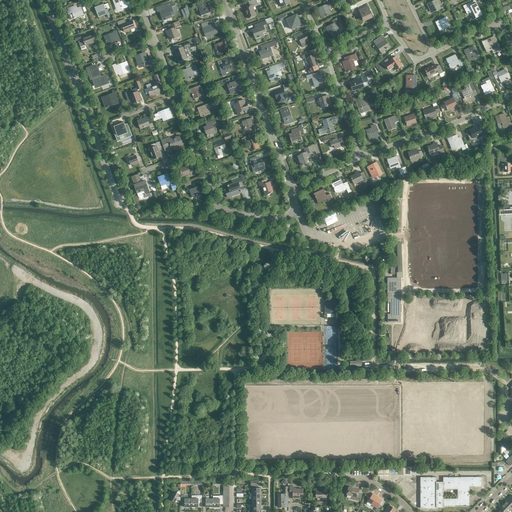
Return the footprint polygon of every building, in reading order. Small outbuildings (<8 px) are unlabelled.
[(129,9),(132,8),(130,1),(125,3),(124,0),(112,0),(116,9),(122,7),(123,9),(128,7),(129,9)] [(248,19),(255,16),(252,6),(257,4),(255,0),(253,0),(248,2),(250,7),(244,9),(248,19)] [(432,13),(440,9),(438,4),(440,3),(438,0),(432,0),(433,1),(427,4),(429,10),(431,9),(432,13)] [(206,1),(202,2),(197,4),(201,16),(211,13),(206,1)] [(174,15),(171,7),(175,5),(174,2),(170,4),(162,7),(163,10),(159,11),(162,21),(171,17),(171,16),(174,15)] [(481,15),(480,12),(476,3),(472,5),(471,2),(463,6),(466,14),(472,12),(474,15),(475,18),(481,15)] [(108,9),(105,10),(103,3),(94,6),(98,15),(106,12),(108,18),(111,17),(108,9)] [(328,8),(330,7),(329,4),(318,8),(320,14),(322,13),(323,17),(331,14),(328,8)] [(69,11),(67,12),(71,20),(74,19),(84,15),(80,7),(75,9),(74,6),(67,8),(69,11)] [(364,21),(372,17),(367,6),(359,10),(364,21)] [(296,15),(286,20),(291,30),(301,25),(296,15)] [(336,26),(339,25),(337,22),(340,21),(339,17),(333,20),(334,23),(326,27),(328,31),(330,31),(332,36),(339,32),(336,26)] [(446,22),(448,21),(446,17),(435,22),(438,28),(439,27),(441,31),(448,27),(446,22)] [(124,19),(117,22),(119,26),(122,25),(124,32),(135,28),(132,21),(126,23),(124,19)] [(264,26),(267,25),(265,21),(255,25),(256,28),(252,30),(253,35),(254,35),(256,39),(264,36),(263,33),(266,32),(264,26)] [(171,40),(180,37),(178,33),(177,34),(175,28),(179,26),(177,22),(171,25),(172,29),(166,32),(167,35),(168,34),(171,40)] [(210,36),(218,33),(214,24),(202,28),(203,32),(208,30),(210,36)] [(107,46),(117,42),(120,41),(116,31),(113,32),(113,33),(104,36),(107,46)] [(305,42),(308,41),(305,34),(301,36),(300,34),(297,35),(303,47),(306,46),(305,42)] [(85,46),(94,43),(91,35),(82,38),(83,40),(78,42),(80,47),(82,50),(86,49),(85,46)] [(491,38),(482,42),(486,51),(491,49),(493,53),(500,49),(498,46),(495,47),(493,42),(496,41),(494,37),(491,38)] [(381,53),(390,47),(385,40),(382,42),(380,38),(374,42),(381,53)] [(188,42),(178,46),(179,49),(175,50),(179,62),(187,59),(183,49),(190,46),(188,42)] [(223,46),(225,46),(224,42),(214,45),(215,49),(216,49),(218,55),(225,53),(223,46)] [(275,42),(268,44),(261,47),(262,51),(260,52),(262,59),(272,55),(269,47),(276,45),(275,42)] [(469,60),(477,55),(473,46),(464,51),(469,60)] [(152,66),(155,65),(152,58),(147,60),(145,53),(135,56),(138,66),(143,64),(144,64),(145,66),(151,64),(152,66)] [(311,53),(303,56),(304,59),(305,59),(307,64),(308,64),(310,68),(308,69),(310,73),(318,70),(317,66),(318,66),(315,59),(316,59),(314,55),(312,56),(311,53)] [(353,61),(357,60),(355,55),(347,58),(347,60),(343,62),(346,73),(356,69),(353,61)] [(459,67),(463,65),(460,59),(458,60),(455,55),(450,58),(450,59),(447,60),(448,64),(448,65),(449,65),(450,68),(458,64),(459,67)] [(230,64),(232,63),(230,57),(220,60),(220,61),(216,63),(217,65),(219,65),(221,71),(225,70),(226,73),(232,70),(230,64)] [(396,57),(391,60),(389,58),(384,61),(386,64),(385,65),(389,70),(393,67),(396,70),(402,66),(400,62),(398,59),(396,57)] [(115,65),(112,66),(116,75),(119,74),(119,75),(130,71),(126,62),(116,66),(115,65)] [(280,80),(279,77),(280,76),(281,75),(279,69),(283,67),(282,63),(271,67),(272,70),(267,72),(269,80),(274,78),(275,81),(280,80)] [(195,66),(193,67),(192,64),(186,66),(187,69),(182,71),(185,76),(186,76),(187,80),(195,77),(193,71),(196,70),(195,66)] [(440,74),(443,72),(440,65),(436,67),(435,64),(425,69),(428,77),(439,72),(440,74)] [(95,66),(87,69),(91,79),(94,78),(98,87),(108,83),(105,76),(101,77),(99,71),(96,70),(95,66)] [(501,82),(509,79),(507,73),(506,69),(497,73),(496,71),(493,73),(496,79),(499,77),(501,82)] [(482,81),(484,85),(481,86),(485,94),(488,92),(489,93),(494,91),(489,80),(491,79),(490,78),(493,77),(490,71),(487,72),(489,77),(482,81)] [(317,87),(324,84),(321,74),(315,76),(314,73),(306,76),(307,79),(312,77),(314,83),(315,83),(317,87)] [(416,88),(416,76),(406,75),(406,85),(411,85),(411,88),(416,88)] [(352,91),(364,87),(361,79),(360,76),(355,78),(356,81),(349,83),(352,91)] [(238,89),(241,88),(239,83),(237,83),(236,81),(231,83),(230,80),(226,82),(228,89),(229,89),(231,94),(239,91),(238,89)] [(475,90),(471,82),(470,80),(466,82),(469,86),(468,88),(466,89),(465,91),(462,92),(466,102),(470,100),(471,102),(476,99),(472,91),(475,90)] [(147,89),(144,90),(146,95),(149,93),(150,97),(161,93),(157,84),(151,87),(150,84),(146,85),(147,89)] [(194,99),(203,95),(199,86),(189,90),(190,92),(191,92),(194,99)] [(285,96),(286,96),(283,89),(274,93),(276,99),(277,99),(278,104),(286,101),(285,96)] [(107,107),(117,104),(116,100),(115,100),(114,98),(118,97),(115,90),(112,91),(113,93),(101,98),(103,102),(105,101),(107,107)] [(132,103),(141,100),(138,92),(133,93),(132,90),(128,92),(125,93),(129,104),(132,103)] [(321,108),(330,105),(328,99),(329,99),(328,95),(317,99),(319,103),(320,103),(321,108)] [(366,107),(368,107),(365,98),(362,99),(362,102),(357,104),(360,113),(368,111),(366,107)] [(454,109),(458,107),(454,98),(444,103),(447,110),(453,108),(454,109)] [(243,111),(249,109),(247,105),(246,105),(244,100),(238,102),(239,103),(233,105),(235,109),(237,108),(238,113),(237,113),(238,116),(244,114),(243,111)] [(436,113),(439,112),(436,103),(432,104),(433,107),(423,111),(426,120),(437,116),(436,113)] [(208,109),(210,108),(209,104),(197,108),(200,114),(201,113),(203,117),(210,114),(208,109)] [(154,121),(159,119),(162,118),(164,121),(171,118),(169,114),(171,114),(169,108),(158,113),(158,114),(154,115),(155,118),(153,119),(154,121)] [(285,124),(293,122),(288,108),(285,109),(280,111),(285,124)] [(415,120),(418,119),(416,112),(413,113),(413,114),(404,118),(407,126),(416,123),(415,120)] [(503,128),(511,125),(509,117),(506,118),(505,114),(495,117),(497,123),(501,122),(503,128)] [(397,116),(394,117),(394,116),(384,120),(388,131),(396,128),(394,123),(399,121),(397,116)] [(150,128),(153,127),(151,120),(148,121),(146,117),(137,121),(140,129),(149,126),(150,128)] [(249,135),(256,132),(254,128),(253,129),(251,123),(253,122),(252,118),(242,122),(243,125),(244,125),(246,131),(248,131),(249,135)] [(334,131),(333,128),(331,122),(333,121),(332,118),(323,121),(325,128),(319,130),(320,135),(326,133),(327,133),(334,131)] [(209,126),(204,128),(207,136),(216,133),(213,124),(216,123),(215,120),(208,123),(209,126)] [(124,123),(114,126),(114,128),(115,128),(118,135),(115,136),(117,142),(132,136),(128,126),(124,128),(123,125),(125,124),(124,123)] [(294,133),(289,135),(292,143),(301,140),(299,133),(301,133),(300,132),(303,131),(301,125),(298,126),(299,128),(293,130),(294,133)] [(375,125),(370,126),(371,129),(366,131),(369,140),(379,137),(375,125)] [(480,137),(483,136),(478,125),(474,127),(475,128),(470,131),(473,138),(479,136),(480,137)] [(461,147),(464,146),(462,140),(459,141),(457,135),(447,139),(451,146),(454,145),(455,146),(460,144),(461,147)] [(177,147),(183,145),(180,136),(173,138),(173,139),(171,140),(169,137),(161,140),(163,147),(170,145),(172,149),(177,148),(177,147)] [(339,146),(343,145),(341,138),(338,140),(337,138),(334,139),(333,136),(323,139),(324,143),(330,141),(331,145),(334,145),(335,148),(340,147),(339,146)] [(251,137),(245,139),(244,137),(239,139),(241,146),(246,144),(246,142),(247,142),(250,151),(258,148),(255,139),(252,140),(251,137)] [(223,140),(213,144),(218,159),(224,157),(221,149),(223,149),(223,150),(226,149),(223,140)] [(156,146),(149,149),(153,160),(160,157),(158,150),(162,148),(159,142),(155,143),(156,146)] [(434,145),(428,147),(430,155),(439,152),(440,154),(444,153),(442,146),(438,147),(436,142),(433,144),(434,145)] [(310,153),(314,152),(312,146),(304,149),(305,153),(296,156),(299,162),(300,162),(301,166),(309,163),(307,157),(309,156),(308,152),(309,152),(310,153)] [(411,161),(421,157),(418,149),(408,152),(411,161)] [(130,165),(138,162),(136,155),(131,157),(130,155),(127,156),(130,165)] [(257,156),(249,159),(251,162),(250,162),(251,166),(254,165),(255,169),(265,166),(263,161),(263,162),(262,158),(258,159),(257,156)] [(397,169),(401,168),(397,156),(391,158),(392,160),(388,161),(391,169),(396,167),(397,169)] [(378,176),(382,174),(376,162),(367,167),(372,176),(377,174),(378,176)] [(191,175),(194,174),(192,168),(189,169),(188,166),(179,169),(182,177),(190,174),(191,175)] [(354,185),(363,180),(359,171),(356,173),(357,175),(350,177),(354,185)] [(166,185),(167,187),(171,185),(172,190),(177,188),(175,181),(171,183),(168,173),(157,177),(161,186),(166,185)] [(146,197),(150,195),(145,181),(141,182),(138,175),(131,177),(134,185),(137,193),(143,191),(146,197)] [(238,183),(242,182),(240,178),(233,180),(234,183),(228,185),(231,194),(241,190),(238,183)] [(271,186),(272,185),(271,182),(266,183),(265,180),(258,182),(259,186),(262,185),(265,195),(273,192),(271,186)] [(348,193),(352,192),(348,184),(343,186),(341,180),(336,182),(336,183),(332,185),(336,193),(339,192),(339,193),(347,189),(348,193)] [(192,197),(200,194),(196,184),(188,187),(192,197)] [(328,201),(332,199),(330,194),(326,195),(322,188),(313,192),(318,201),(327,197),(328,201)] [(387,294),(387,302),(390,302),(390,314),(387,314),(387,323),(401,323),(401,316),(399,316),(399,312),(401,312),(401,304),(399,304),(399,301),(400,301),(400,294),(401,294),(401,278),(387,278),(387,294)] [(335,300),(327,300),(327,313),(336,313),(335,300)] [(511,443),(511,441),(504,434),(502,436),(504,438),(500,443),(509,452),(511,448),(511,445),(511,443)] [(470,487),(482,487),(482,477),(443,477),(443,482),(436,482),(436,477),(420,477),(420,509),(436,509),(436,507),(443,507),(443,506),(470,506),(470,487)] [(252,486),(252,488),(252,493),(261,493),(261,488),(258,488),(258,486),(259,486),(259,481),(251,481),(251,486),(252,486)] [(278,494),(278,497),(278,507),(284,507),(284,501),(288,501),(288,487),(284,487),(284,494),(278,494)] [(298,497),(303,497),(303,489),(294,489),(294,487),(290,487),(290,494),(293,494),(293,499),(298,499),(298,497)] [(353,488),(348,487),(346,495),(352,496),(351,499),(360,501),(361,494),(358,493),(359,490),(353,488)] [(180,502),(180,492),(177,491),(176,493),(173,492),(169,500),(170,500),(170,501),(172,502),(173,501),(175,502),(180,502)] [(317,503),(327,503),(327,500),(326,500),(326,498),(326,491),(316,491),(316,498),(318,498),(318,500),(317,500),(317,503)] [(382,500),(373,494),(368,502),(377,508),(375,511),(377,511),(378,511),(382,506),(379,504),(382,500)] [(184,507),(191,507),(191,499),(188,499),(188,497),(184,497),(184,495),(181,495),(181,503),(184,503),(184,507)] [(191,499),(191,507),(198,507),(198,502),(202,502),(202,496),(198,496),(198,497),(195,497),(195,499),(191,499)] [(213,507),(213,499),(209,499),(209,497),(206,497),(206,496),(203,496),(203,502),(206,502),(206,507),(213,507)] [(213,499),(213,507),(220,507),(220,502),(223,502),(223,496),(219,496),(219,497),(217,497),(217,499),(213,499)]
